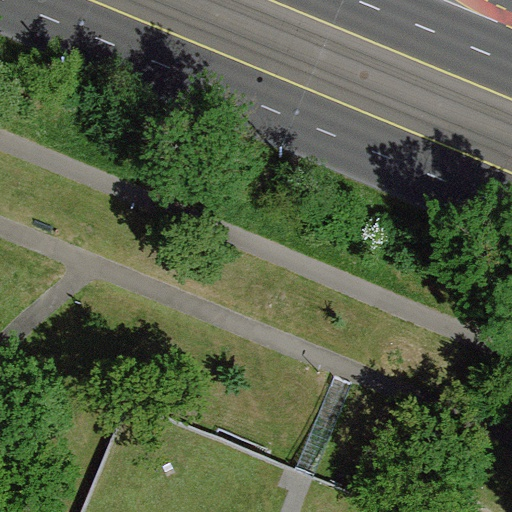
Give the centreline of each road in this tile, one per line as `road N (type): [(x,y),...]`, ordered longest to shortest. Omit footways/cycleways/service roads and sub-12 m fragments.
road 1 (primary): [(6,0),(511,208)]
road 2 (primary): [(511,60),(381,0)]
